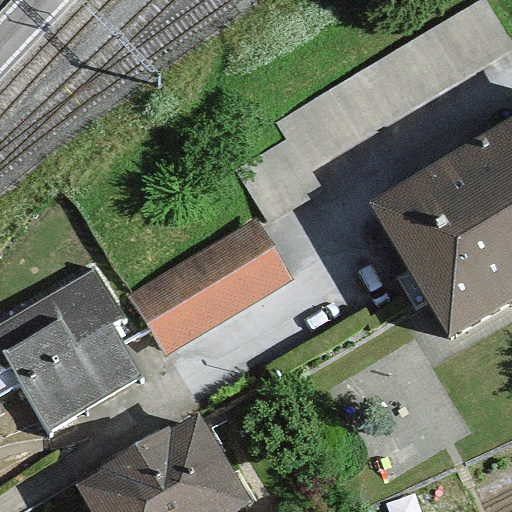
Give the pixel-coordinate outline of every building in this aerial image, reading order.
[(511,47),(483,0),(482,0),(274,123),(285,141),(236,171),(266,222),(319,191),(306,169),(511,47)] [(459,333),(511,301),(511,145),(390,218),(459,333)] [(255,227),(129,302),(164,360),(289,285),(255,227)] [(149,381),(88,276),(0,327),(0,377),(7,373),(46,440),(149,381)] [(233,511),(244,505),(191,419),(67,495),(78,511),(233,511)]
